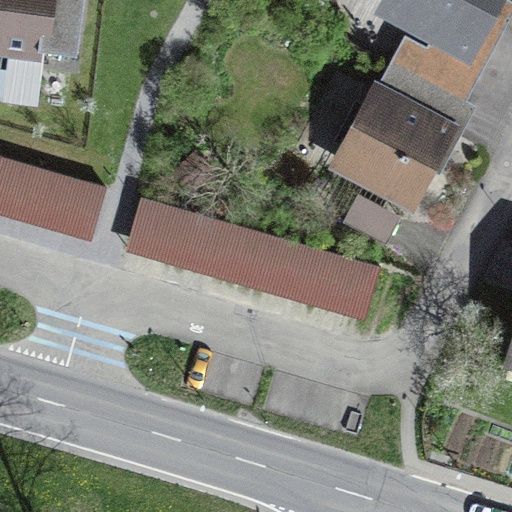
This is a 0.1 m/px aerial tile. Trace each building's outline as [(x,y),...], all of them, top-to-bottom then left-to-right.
[(0,0),(0,45),(42,51),(48,0),(0,0)] [(491,0),(389,0),(386,7),(466,49),(491,0)] [(475,76),(426,50),(413,76),(426,83),(462,102),(475,76)] [(426,83),(413,76),(391,64),(339,162),(410,200),(448,128),(412,109),(426,83)] [(82,188),(0,165),(0,213),(70,233),(82,188)] [(366,264),(125,199),(112,245),(353,311),(366,264)]
